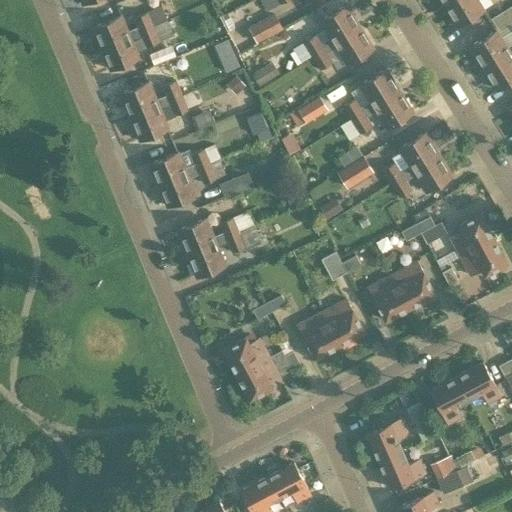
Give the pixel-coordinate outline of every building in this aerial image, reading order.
[(450,0),(444,4),(457,26),(484,9),(477,0),(450,0)] [(295,66),(311,56),(359,26),(345,5),(320,21),(330,38),(320,44),(315,35),(291,49),(295,55),(290,58),(295,66)] [(511,5),(495,14),(501,25),(511,19),(511,5)] [(92,27),(101,49),(129,37),(168,22),(161,7),(134,18),(138,28),(127,32),(120,16),(92,27)] [(274,12),(248,26),(256,40),(282,27),(274,12)] [(173,36),(168,22),(129,37),(101,49),(110,70),(138,58),(131,43),(143,38),(146,47),(173,36)] [(372,48),(359,26),(311,56),(320,70),(332,62),(326,53),(336,47),(347,64),(372,48)] [(470,46),(483,68),(511,49),(511,30),(511,31),(510,29),(500,35),(496,30),(470,46)] [(511,49),(483,68),(497,89),(511,79),(511,49)] [(233,52),(220,57),(226,70),(238,64),(233,52)] [(268,62),(251,73),(259,85),(276,75),(268,62)] [(373,106),(399,91),(385,69),(360,85),(370,102),(360,108),(354,98),(342,106),(351,119),(373,106)] [(235,74),(225,83),(235,94),(245,84),(235,74)] [(120,93),(130,117),(181,96),(194,90),(188,75),(162,86),(167,96),(155,101),(147,82),(120,93)] [(412,112),(399,91),(373,106),(351,119),(359,133),(371,126),(366,117),(376,111),(386,128),(412,112)] [(327,108),(319,95),(298,107),(305,120),(327,108)] [(187,111),(181,96),(130,117),(139,140),(167,129),(159,111),(171,106),(175,116),(187,111)] [(251,115),(259,139),(271,135),(263,112),(251,115)] [(412,170),(438,154),(425,133),(399,148),(410,165),(400,171),(394,162),(382,169),(390,183),(412,170)] [(338,157),(345,167),(364,155),(357,145),(338,157)] [(210,164),(204,149),(191,154),(195,164),(184,169),(177,153),(150,164),(158,185),(210,164)] [(451,176),(438,154),(412,170),(390,183),(399,197),(411,190),(406,181),(416,175),(426,192),(451,176)] [(364,155),(345,167),(338,171),(347,187),(374,171),(364,155)] [(219,160),(211,164),(210,164),(158,185),(167,206),(195,195),(188,179),(199,174),(203,184),(226,175),(219,160)] [(226,190),(255,185),(253,174),(242,176),(242,175),(224,178),(226,190)] [(300,190),(286,193),(288,205),(303,202),(300,190)] [(332,198),(319,207),(326,219),(339,210),(332,198)] [(416,221),(416,222),(429,215),(425,208),(412,215),(412,216),(416,221)] [(461,255),(494,238),(480,214),(458,226),(461,231),(450,236),(461,255)] [(434,224),(429,215),(416,222),(421,231),(434,224)] [(405,239),(420,231),(416,221),(412,216),(397,223),(405,239)] [(177,231),(187,254),(238,233),(232,218),(220,223),(223,233),(212,237),(205,219),(177,231)] [(310,222),(315,232),(324,228),(319,218),(310,222)] [(440,221),(434,224),(421,231),(427,242),(446,232),(440,221)] [(255,226),(238,233),(187,254),(196,277),(225,266),(217,247),(228,243),(232,253),(245,248),(261,242),(255,226)] [(507,263),(494,238),(461,255),(471,275),(481,269),(484,275),(507,263)] [(332,279),(346,271),(341,262),(340,259),(339,260),(334,250),(321,257),(332,279)] [(355,254),(341,262),(346,271),(360,263),(355,254)] [(393,274),(410,307),(435,295),(417,261),(393,274)] [(459,281),(451,266),(442,271),(450,286),(459,281)] [(385,320),(410,307),(393,274),(368,287),(385,320)] [(281,294),(267,301),(271,310),(285,303),(281,294)] [(321,312),(339,345),(363,332),(346,299),(321,312)] [(257,318),(271,310),(267,301),(252,309),(257,318)] [(314,358),(339,345),(321,312),(297,325),(314,358)] [(284,335),(275,339),(281,350),(282,349),(289,345),(284,335)] [(236,375),(269,357),(259,338),(248,343),(245,338),(223,350),(236,375)] [(282,350),(269,357),(236,375),(249,399),(271,387),(269,382),(279,377),(279,376),(280,376),(280,375),(300,364),(292,350),(284,354),(282,350)] [(511,368),(511,357),(498,365),(503,374),(511,368)] [(456,375),(469,398),(481,392),(487,402),(501,395),(502,398),(511,393),(501,372),(491,377),(484,361),(456,375)] [(455,405),(469,398),(456,375),(429,389),(447,423),(461,416),(455,405)] [(408,412),(413,421),(427,414),(422,405),(408,412)] [(378,460),(402,449),(396,435),(407,430),(400,416),(366,432),(378,460)] [(460,466),(474,458),(468,447),(454,455),(460,466)] [(408,462),(402,449),(378,460),(390,488),(425,472),(418,458),(408,462)] [(429,462),(436,478),(456,470),(449,455),(448,453),(429,462)] [(267,475),(279,496),(291,490),(296,500),(311,492),(294,460),(267,475)] [(467,465),(456,470),(436,478),(443,493),(473,479),(467,465)] [(270,511),(266,503),(279,496),(267,475),(240,489),(252,511),(270,511)] [(401,511),(429,511),(429,509),(439,504),(433,490),(398,505),(401,511)] [(196,511),(225,511),(219,500),(196,511)]
